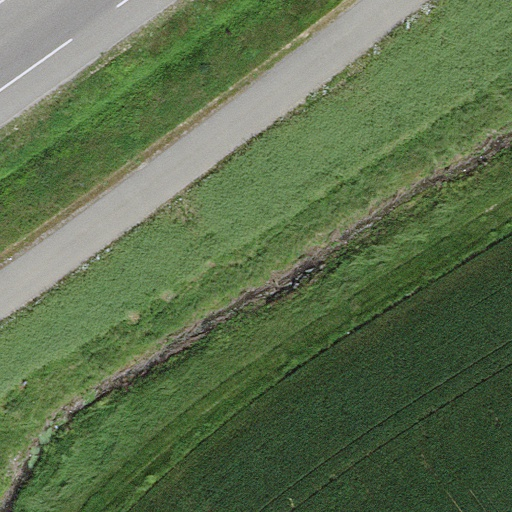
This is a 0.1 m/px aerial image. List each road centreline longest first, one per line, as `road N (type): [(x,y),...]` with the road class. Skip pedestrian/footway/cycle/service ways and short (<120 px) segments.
road 1 (track): [(511,207),(184,419),(85,511)]
road 2 (unclassified): [(0,297),(399,0)]
